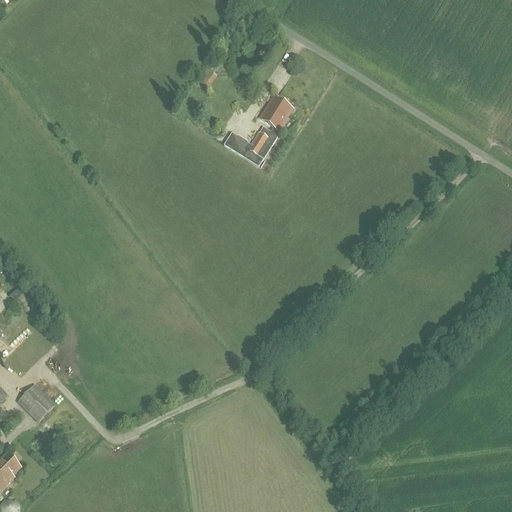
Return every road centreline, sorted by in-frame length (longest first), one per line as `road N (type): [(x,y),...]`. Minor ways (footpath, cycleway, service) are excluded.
road 1 (track): [(59,385),(116,439),(241,381),(480,157)]
road 2 (unclassified): [(511,176),(234,0)]
